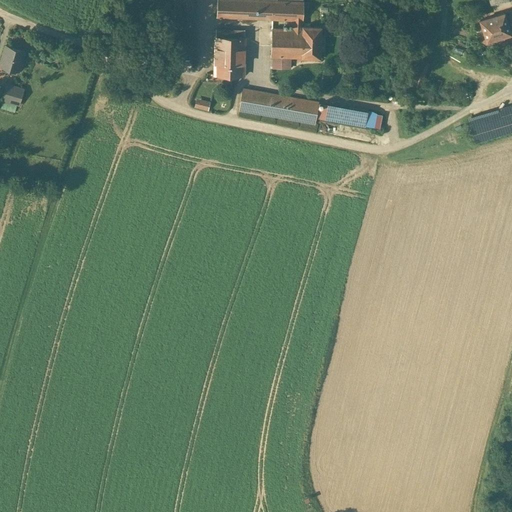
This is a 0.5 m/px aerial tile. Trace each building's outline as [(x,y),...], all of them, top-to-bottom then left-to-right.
[(193,0),(175,0),(176,20),(179,59),(197,58),(193,0)] [(256,0),(216,0),(216,17),(272,19),(293,20),(302,21),(303,2),(256,0)] [(511,10),(503,13),(510,33),(511,32),(511,10)] [(503,13),(480,20),(486,41),(495,38),(496,41),(502,39),(501,36),(510,34),(510,33),(503,13)] [(293,30),(271,29),(270,57),(290,57),(320,58),(321,27),(302,26),(302,21),(293,20),(293,30)] [(244,31),(216,30),(216,38),(244,38),(244,31)] [(216,38),(215,38),(214,75),(243,75),(244,38),(216,38)] [(425,38),(406,87),(414,91),(433,42),(425,38)] [(24,52),(5,47),(0,65),(0,67),(19,73),(24,52)] [(290,57),(272,57),(272,69),(290,69),(290,57)] [(0,103),(0,107),(16,112),(24,87),(6,82),(0,103)] [(318,102),(242,89),(239,110),(315,124),(318,102)] [(210,102),(196,99),(194,107),(207,110),(210,102)] [(511,105),(467,119),(475,143),(511,131),(511,105)]
